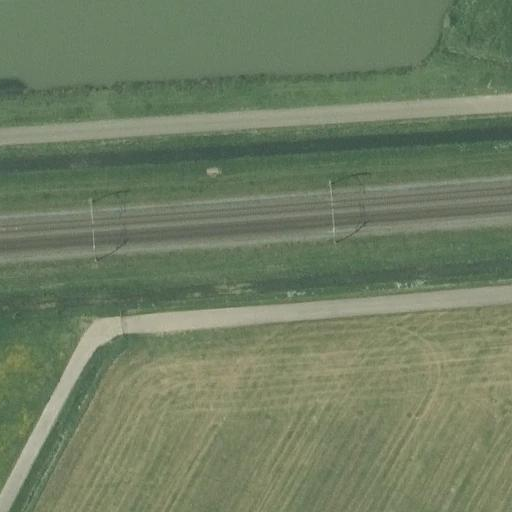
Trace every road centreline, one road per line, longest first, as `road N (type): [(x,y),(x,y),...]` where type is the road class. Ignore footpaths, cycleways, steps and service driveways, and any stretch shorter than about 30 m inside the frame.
road 1 (motorway): [(0,492),(511,448)]
road 2 (motorway): [(511,396),(0,439)]
road 3 (unclassified): [(0,136),(511,104)]
road 4 (unclassified): [(511,295),(121,327)]
road 5 (track): [(121,327),(0,338)]
